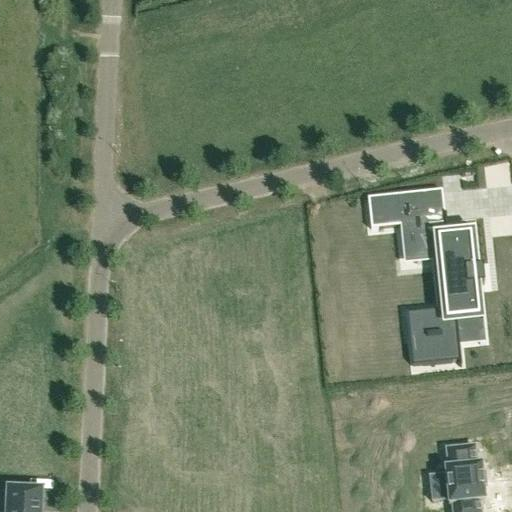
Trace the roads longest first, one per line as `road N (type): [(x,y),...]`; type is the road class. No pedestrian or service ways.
road 1 (unclassified): [(99,219),(511,127)]
road 2 (residential): [(99,219),(85,511)]
road 3 (residential): [(113,0),(99,219)]
